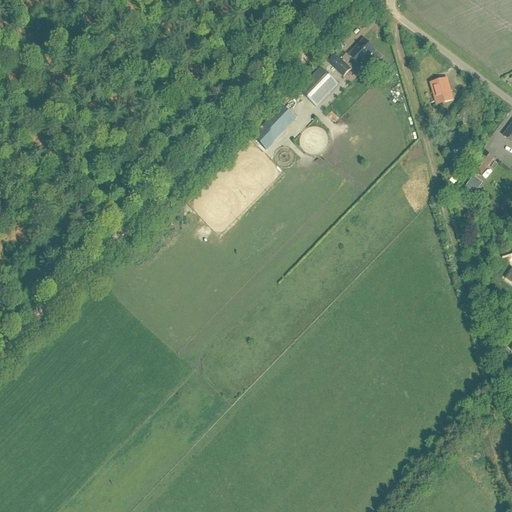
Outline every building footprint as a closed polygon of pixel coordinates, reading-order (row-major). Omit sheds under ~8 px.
[(360,68),(368,60),(376,67),(383,59),(363,41),(348,57),(360,68)] [(350,70),(336,57),(329,64),(343,77),(350,70)] [(336,84),(319,68),(298,90),(314,107),(336,84)] [(454,102),(448,79),(432,83),(433,87),(431,87),(436,107),(454,102)] [(349,92),(341,100),(352,110),(359,103),(349,92)] [(465,148),(460,133),(447,137),(452,152),(465,148)] [(496,160),(500,162),(507,153),(503,150),(496,160)] [(494,159),(485,153),(474,171),(482,177),(494,159)]
